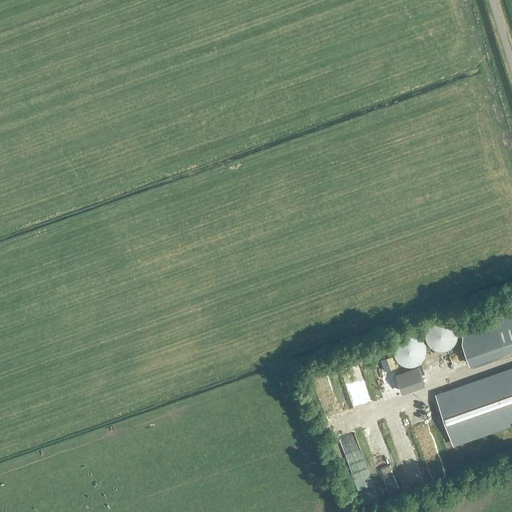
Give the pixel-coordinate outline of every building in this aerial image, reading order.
[(425,332),(425,334),(425,335),(425,337),(425,338),(426,339),(426,341),(427,342),(428,343),(429,344),(430,345),(431,346),(432,347),(433,348),(434,348),(435,349),(437,349),(438,350),(440,350),(441,350),(442,350),(444,350),(445,349),(447,349),(448,348),(449,348),(450,347),(451,346),(452,345),(453,344),(454,343),(455,342),(456,341),(456,339),(457,338),(457,337),(457,335),(457,334),(457,332),(457,331),(457,330),(456,328),(456,327),(455,326),(454,325),(453,323),(452,322),(451,321),(450,321),(449,320),(448,319),(447,319),(445,318),(444,318),(442,318),(441,318),(440,318),(438,318),(437,318),(435,319),(434,319),(433,320),(432,321),(431,321),(430,322),(429,323),(428,325),(427,326),(426,327),(426,328),(425,330),(425,331),(425,332)] [(465,329),(481,326),(480,321),(464,324),(465,329)] [(425,352),(425,350),(425,349),(425,347),(425,346),(425,345),(424,343),(423,342),(423,341),(422,340),(421,339),(420,338),(419,337),(417,336),(416,336),(415,335),(414,335),(412,334),(411,334),(409,334),(408,334),(407,334),(405,335),(404,335),(403,336),(401,336),(400,337),(399,338),(398,339),(397,340),(396,341),(395,342),(395,343),(394,345),(394,346),(394,347),(393,349),(393,350),(393,352),(394,353),(394,354),(394,356),(395,357),(395,358),(396,359),(397,361),(398,362),(399,363),(400,363),(401,364),(403,365),(404,365),(405,366),(407,366),(408,366),(409,366),(411,366),(412,366),(414,366),(415,365),(416,365),(417,364),(419,363),(420,362),(421,362),(422,361),(423,359),(423,358),(424,357),(425,356),(425,354),(425,353),(425,352)] [(464,352),(449,352),(450,367),(464,367),(464,352)] [(425,385),(418,366),(394,374),(401,393),(425,385)] [(511,369),(436,396),(452,443),(511,422),(511,369)] [(374,372),(368,374),(371,384),(378,382),(374,372)] [(330,387),(318,389),(319,399),(332,397),(330,387)]
